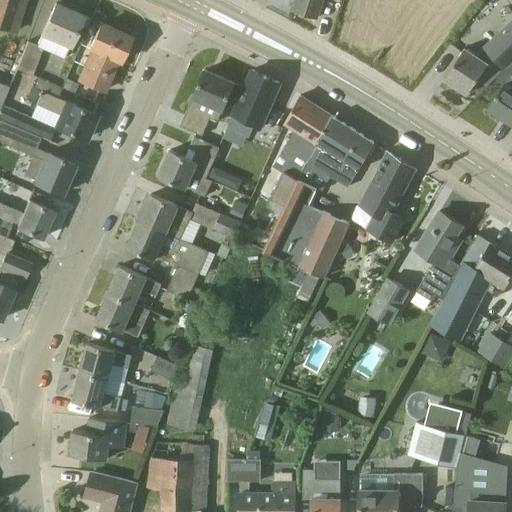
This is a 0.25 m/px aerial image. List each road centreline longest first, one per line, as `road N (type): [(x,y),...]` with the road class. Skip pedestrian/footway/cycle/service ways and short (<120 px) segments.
road 1 (residential): [(34,377),(63,292),(191,3)]
road 2 (secondary): [(511,190),(368,97),(191,3)]
road 3 (residential): [(31,511),(34,377)]
